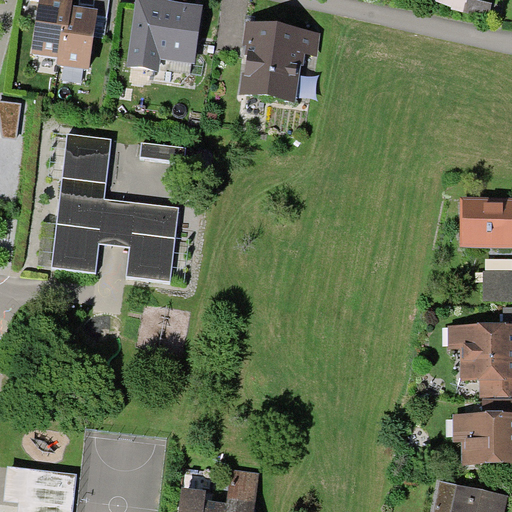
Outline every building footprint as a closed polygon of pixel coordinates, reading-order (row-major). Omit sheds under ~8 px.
[(39,0),(40,0),(32,54),(57,57),(62,28),(69,29),(72,5),(72,0),(39,0)] [(110,0),(80,0),(80,7),(98,10),(97,17),(107,19),(110,0)] [(205,8),(156,0),(137,0),(126,67),(159,72),(161,59),(196,65),(205,8)] [(80,7),(72,5),(69,29),(62,28),(57,57),(56,66),(90,70),(97,17),(98,10),(80,7)] [(319,31),(249,22),(240,93),(299,101),(303,67),(305,67),(307,56),(316,57),(319,31)] [(21,103),(0,99),(0,115),(2,135),(17,137),(21,103)] [(111,141),(66,136),(50,271),(96,276),(100,246),(115,248),(130,250),(126,279),(170,284),(179,211),(104,202),(111,141)] [(511,198),(461,199),(461,249),(511,248),(511,198)] [(511,272),(483,272),(483,302),(511,302),(511,272)] [(511,327),(449,328),(449,351),(460,351),(460,382),(479,382),(479,399),(511,398),(511,327)] [(482,416),(452,416),(453,444),(461,444),(462,468),(511,467),(511,402),(482,403),(482,416)] [(73,511),(77,476),(8,468),(4,504),(19,505),(18,511),(73,511)] [(256,511),(261,475),(232,471),(228,506),(205,503),(206,495),(183,492),(180,511),(256,511)] [(505,511),(508,498),(441,483),(434,511),(505,511)]
